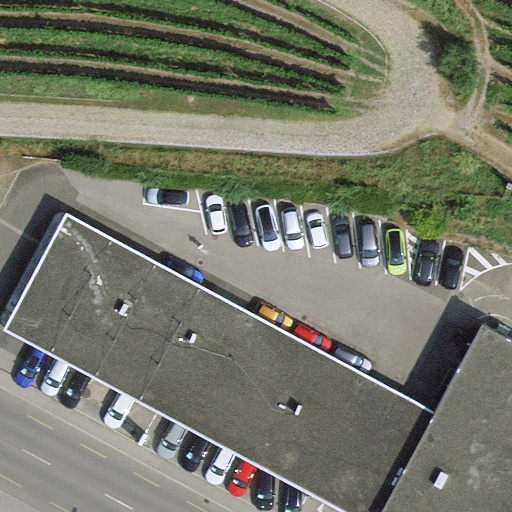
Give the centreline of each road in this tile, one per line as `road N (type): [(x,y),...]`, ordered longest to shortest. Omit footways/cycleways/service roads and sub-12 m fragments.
road 1 (track): [(368,0),(386,39),(387,79),(368,119),(235,129),(0,111)]
road 2 (track): [(511,200),(368,119)]
road 3 (primary): [(0,440),(130,511)]
